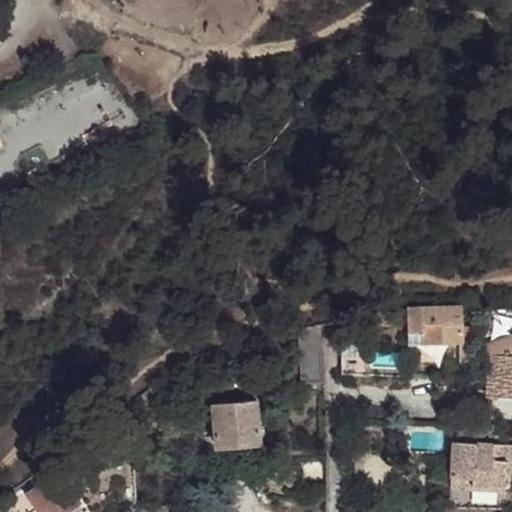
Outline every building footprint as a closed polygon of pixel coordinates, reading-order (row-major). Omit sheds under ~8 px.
[(462,327),(462,306),(407,307),(408,344),(461,342),(461,358),(476,357),(476,327),(462,327)] [(391,324),(393,309),(370,314),(370,325),(391,324)] [(298,329),(301,384),(325,382),(321,325),(298,329)] [(487,396),(497,397),(499,355),(511,356),(511,334),(485,343),(489,355),(487,396)] [(341,337),(342,376),(365,377),(364,336),(341,337)] [(511,356),(499,355),(497,397),(511,397),(511,356)] [(216,448),(259,444),(256,402),(249,402),(249,396),(237,397),(237,403),(213,405),(216,448)] [(143,425),(132,426),(133,440),(143,440),(143,425)] [(457,442),(476,444),(477,428),(455,427),(457,442)] [(103,457),(108,467),(133,452),(133,440),(103,457)] [(511,467),(511,445),(476,444),(457,442),(453,442),(451,477),(472,478),(472,486),(505,488),(506,467),(511,467)] [(103,443),(96,448),(100,454),(107,450),(103,443)] [(38,511),(65,511),(80,503),(58,471),(11,503),(16,511),(32,511),(36,509),(38,511)] [(472,478),(451,477),(450,489),(472,490),(472,486),(472,478)]
